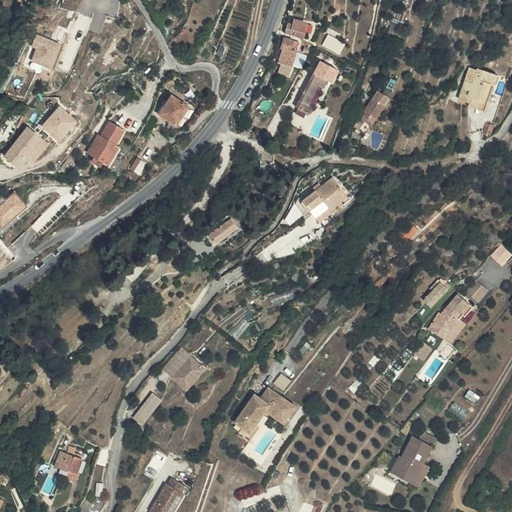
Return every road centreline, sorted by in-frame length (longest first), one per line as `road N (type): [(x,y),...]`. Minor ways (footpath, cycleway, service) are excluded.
road 1 (track): [(123,406),(222,273),(283,213),(295,180),(321,160)]
road 2 (unclassified): [(0,296),(140,197),(225,108)]
road 3 (residential): [(139,0),(171,64),(213,68),(225,108)]
road 4 (unclassified): [(225,108),(277,0)]
